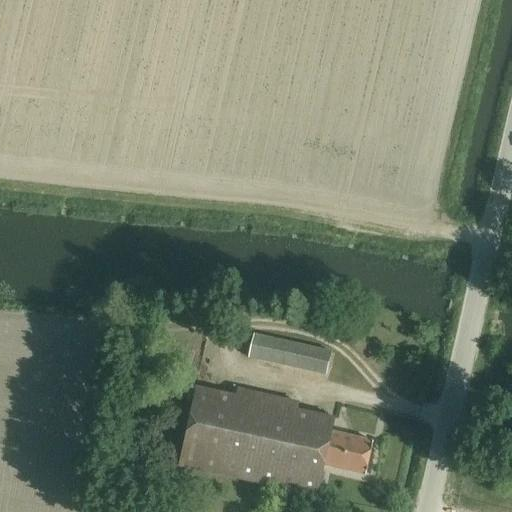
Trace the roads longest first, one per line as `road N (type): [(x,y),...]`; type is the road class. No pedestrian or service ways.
road 1 (track): [(490,239),(265,193),(0,173)]
road 2 (unclassified): [(427,511),(511,145)]
road 3 (track): [(492,0),(439,229)]
road 4 (track): [(209,324),(0,314)]
